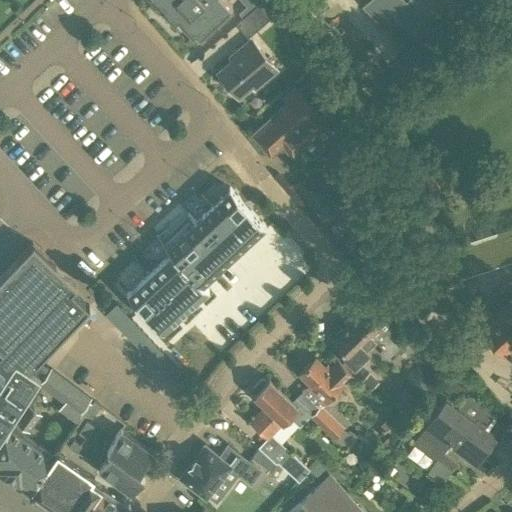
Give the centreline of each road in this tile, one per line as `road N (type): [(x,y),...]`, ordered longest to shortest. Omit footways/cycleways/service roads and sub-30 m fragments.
road 1 (residential): [(208,119),(335,258),(334,275),(169,457),(136,511)]
road 2 (residential): [(31,202),(74,247),(208,119)]
road 3 (residential): [(208,119),(104,2)]
road 4 (unclassified): [(104,2),(0,99)]
